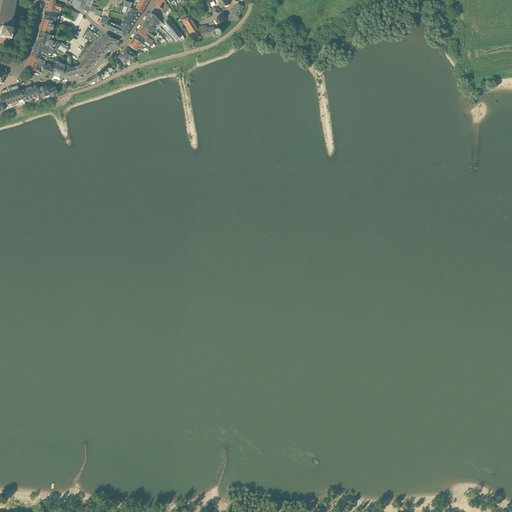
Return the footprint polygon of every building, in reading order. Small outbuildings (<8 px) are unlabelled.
[(0,0),(0,36),(2,36),(2,35),(10,37),(12,28),(10,28),(15,0),(0,0)] [(50,0),(44,0),(44,2),(46,2),(45,11),(57,13),(57,9),(61,10),(61,6),(55,4),(55,2),(55,1),(54,1),(50,0)] [(87,0),(81,0),(81,2),(79,7),(81,8),(81,9),(84,10),(87,0)] [(87,0),(84,10),(89,12),(90,11),(92,5),(93,0),(87,0)] [(139,0),(137,5),(134,10),(141,13),(144,9),(148,1),(145,0),(139,0)] [(168,8),(166,4),(165,3),(162,0),(158,0),(156,5),(161,11),(164,14),(168,8)] [(226,0),(216,0),(220,8),(229,4),(226,0)] [(187,18),(178,2),(177,1),(174,4),(171,5),(181,20),(187,18)] [(237,4),(235,7),(234,7),(228,20),(229,21),(230,20),(230,21),(235,20),(236,20),(237,21),(238,20),(239,19),(239,18),(239,17),(238,17),(238,16),(240,12),(241,12),(241,11),(241,10),(243,7),(237,4)] [(132,9),(121,23),(131,27),(141,13),(134,10),(132,9)] [(57,13),(45,11),(43,20),(52,21),(52,22),(55,22),(57,13)] [(161,22),(151,12),(148,17),(157,24),(158,25),(161,22)] [(74,22),(73,23),(77,25),(82,15),(79,13),(78,14),(76,19),(74,22)] [(108,19),(102,17),(99,22),(105,25),(107,21),(108,19)] [(157,24),(148,17),(145,21),(153,26),(154,28),(157,24)] [(206,26),(196,27),(190,17),(187,18),(181,20),(192,39),(203,38),(213,36),(212,36),(212,35),(212,34),(211,34),(211,33),(211,32),(212,31),(212,30),(213,29),(213,27),(206,28),(206,26)] [(52,21),(43,20),(39,32),(48,35),(50,30),(52,31),(52,30),(53,26),(53,25),(51,25),(52,22),(52,21)] [(72,22),(68,21),(65,27),(74,30),(75,28),(71,26),(72,22)] [(119,27),(107,21),(105,25),(104,28),(124,37),(131,27),(121,23),(119,27)] [(153,26),(145,21),(142,26),(150,31),(148,35),(153,38),(157,32),(154,28),(153,26)] [(182,35),(170,21),(165,25),(166,27),(168,30),(166,32),(175,41),(176,41),(179,38),(180,40),(181,41),(182,40),(184,39),(182,35)] [(154,40),(150,37),(149,38),(146,37),(148,35),(150,31),(142,26),(137,34),(144,38),(145,39),(152,43),(154,40)] [(215,28),(214,28),(213,29),(212,30),(212,31),(211,32),(211,33),(211,34),(212,34),(212,35),(212,36),(213,36),(213,37),(215,37),(217,37),(218,37),(219,36),(220,34),(220,33),(220,32),(220,31),(219,30),(219,29),(218,29),(217,28),(215,28)] [(48,35),(39,32),(36,42),(45,45),(45,46),(51,48),(53,49),(53,48),(56,42),(52,41),(53,37),(48,35)] [(78,66),(70,68),(70,67),(66,65),(60,79),(63,79),(85,73),(91,68),(117,41),(114,38),(106,33),(84,56),(80,65),(78,66)] [(137,34),(133,38),(140,43),(142,40),(149,44),(148,45),(151,46),(153,44),(152,43),(145,39),(144,38),(137,34)] [(133,38),(128,46),(133,49),(136,51),(141,43),(140,43),(133,38)] [(45,45),(36,42),(32,53),(38,55),(41,56),(44,57),(44,55),(50,57),(53,49),(51,48),(45,46),(45,45)] [(61,43),(56,42),(53,48),(53,49),(58,51),(58,50),(58,49),(61,43)] [(66,46),(61,43),(58,49),(58,50),(64,53),(68,47),(66,46)] [(155,46),(155,47),(149,49),(147,55),(141,53),(139,56),(137,59),(134,61),(121,69),(121,70),(120,70),(119,71),(116,72),(116,73),(122,70),(129,65),(133,63),(136,61),(138,59),(140,57),(142,53),(147,55),(149,49),(154,47),(155,47),(155,46)] [(126,48),(118,57),(125,64),(128,60),(130,62),(135,56),(130,52),(126,48)] [(40,59),(31,56),(29,61),(26,68),(34,71),(38,62),(41,63),(42,61),(42,60),(40,59)] [(65,65),(57,62),(51,77),(60,79),(66,65),(65,65)] [(107,64),(105,66),(96,74),(99,78),(104,73),(105,74),(107,73),(106,72),(111,68),(107,64)] [(44,65),(43,68),(41,73),(51,77),(54,68),(44,65)] [(119,70),(120,69),(119,67),(117,68),(118,69),(114,72),(115,73),(99,82),(94,84),(88,86),(81,89),(80,89),(81,90),(85,88),(94,85),(98,83),(115,73),(115,72),(116,71),(119,70)] [(96,74),(93,77),(88,80),(86,81),(87,84),(96,81),(99,78),(96,74)] [(17,85),(9,88),(1,91),(0,93),(0,99),(0,100),(3,109),(24,101),(20,91),(20,90),(19,90),(17,85)] [(36,85),(29,88),(29,87),(26,88),(26,89),(20,91),(24,101),(39,96),(37,89),(36,85)] [(49,87),(46,88),(46,86),(37,89),(39,96),(40,98),(49,95),(49,97),(52,96),(52,97),(55,96),(55,95),(57,94),(55,87),(51,89),(51,88),(50,87),(49,87)]
